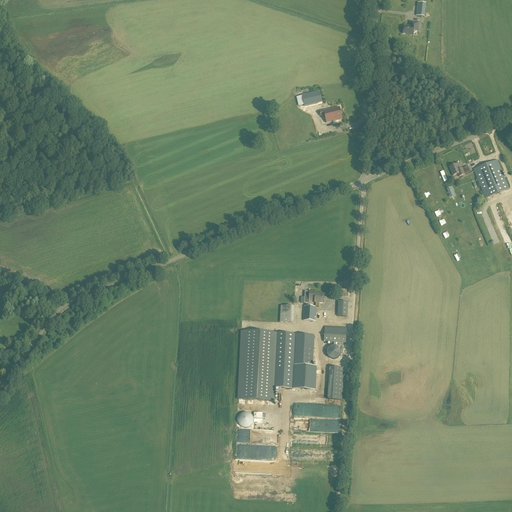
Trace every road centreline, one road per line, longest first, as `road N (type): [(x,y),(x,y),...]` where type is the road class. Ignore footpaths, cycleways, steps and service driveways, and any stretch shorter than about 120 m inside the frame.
road 1 (unclassified): [(0,388),(66,301),(362,182)]
road 2 (unclassified): [(362,182),(377,0)]
road 3 (unclassified): [(350,349),(362,182)]
road 4 (unclassified): [(362,182),(511,120)]
